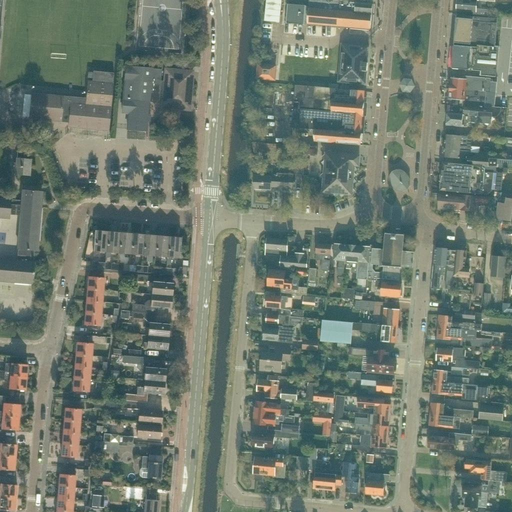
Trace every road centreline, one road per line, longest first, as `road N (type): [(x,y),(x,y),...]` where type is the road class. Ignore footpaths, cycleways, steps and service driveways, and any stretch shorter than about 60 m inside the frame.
road 1 (residential): [(371,511),(242,500),(232,487),(254,222)]
road 2 (unclassified): [(185,511),(209,219)]
road 3 (residential): [(403,511),(431,226)]
road 4 (residential): [(47,352),(88,210),(209,219)]
road 5 (unclassified): [(209,219),(220,0)]
road 6 (residential): [(415,213),(437,0)]
road 7 (residential): [(392,0),(378,210)]
road 8 (residential): [(31,511),(47,352)]
road 9 (residential): [(254,222),(325,226),(378,210)]
